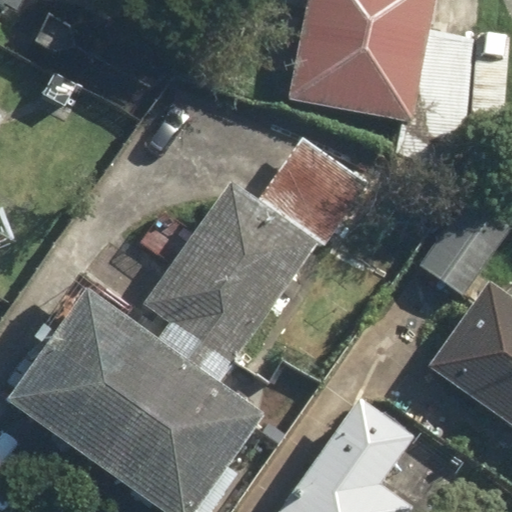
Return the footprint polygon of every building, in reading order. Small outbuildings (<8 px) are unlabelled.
[(0,0),(0,22),(12,0),(0,0)] [(291,0),(277,108),(395,124),(392,147),(453,156),(468,44),(416,37),(420,0),(291,0)] [(295,143),(291,142),(251,205),(318,250),(321,248),(324,245),(327,242),(329,239),(331,235),(333,232),(335,228),(337,225),(338,221),(339,217),(340,213),(340,209),(341,205),(341,201),(341,197),(340,193),(339,189),(338,186),(337,182),(336,178),(334,175),(332,171),(330,168),(328,165),(325,162),(322,159),(319,156),(316,154),(313,151),(310,149),(306,147),(302,146),(299,144),(295,143)] [(187,511),(246,426),(204,397),(304,250),(215,189),(132,310),(158,327),(140,353),(63,301),(0,392),(0,419),(135,511),(187,511)] [(497,233),(461,208),(419,270),(456,295),(497,233)] [(511,313),(476,288),(418,371),(511,436),(511,313)] [(399,444),(343,407),(272,511),(400,511),(368,490),(399,444)]
